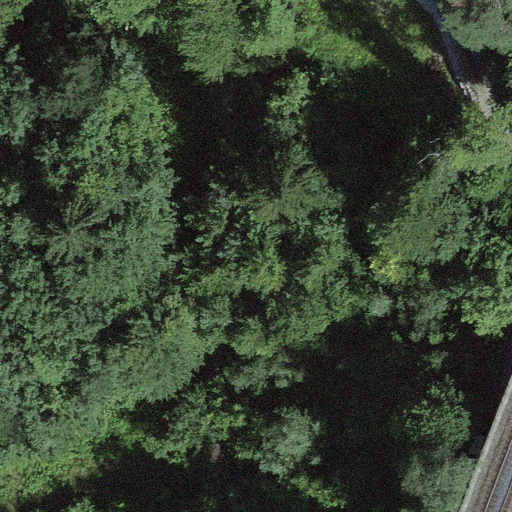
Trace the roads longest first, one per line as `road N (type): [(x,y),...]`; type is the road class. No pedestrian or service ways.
road 1 (track): [(511,359),(454,511)]
road 2 (track): [(511,144),(453,0)]
